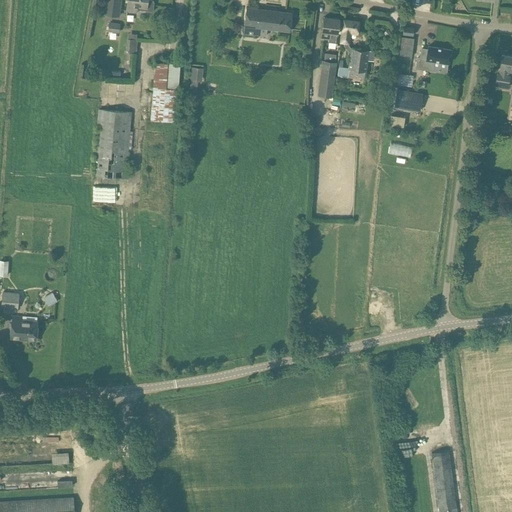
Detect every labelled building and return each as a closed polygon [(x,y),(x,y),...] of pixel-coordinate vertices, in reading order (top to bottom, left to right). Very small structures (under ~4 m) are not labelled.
[(121,0),(106,0),(105,13),(120,15),(121,0)] [(127,0),(126,10),(136,12),(136,9),(153,11),(154,2),(153,0),(150,0),(127,0)] [(292,13),(246,7),(244,25),(290,31),(292,13)] [(339,19),(324,17),(321,38),(329,39),(330,32),(337,33),(339,19)] [(359,22),(343,19),(340,37),(340,43),(344,44),(344,46),(349,52),(350,53),(348,67),(342,66),(343,60),(339,60),(337,75),(364,78),(366,60),(373,61),(375,50),(351,47),(351,48),(350,48),(348,44),(350,33),(357,34),(359,22)] [(120,24),(109,22),(108,32),(119,33),(120,24)] [(414,28),(403,27),(403,34),(413,35),(414,28)] [(410,52),(413,38),(402,35),(399,49),(410,52)] [(126,53),(136,53),(137,39),(127,39),(126,53)] [(451,50),(428,46),(426,59),(449,63),(451,50)] [(324,58),(335,61),(336,55),(325,52),(324,58)] [(511,56),(502,55),(499,73),(497,73),(494,86),(507,88),(510,75),(507,75),(508,70),(511,70),(511,56)] [(337,62),(322,60),(319,82),(334,84),(337,62)] [(180,65),(155,63),(152,88),(154,88),(151,120),(175,123),(180,65)] [(203,68),(191,67),(190,80),(202,81),(203,68)] [(418,110),(420,94),(396,90),(394,106),(418,110)] [(132,112),(98,109),(93,176),(126,178),(132,112)] [(402,126),(404,116),(391,114),(389,124),(402,126)] [(511,126),(492,124),(492,132),(510,134),(511,126)] [(411,157),(412,145),(390,142),(388,154),(411,157)] [(9,261),(0,259),(0,275),(7,276),(9,261)] [(45,297),(49,305),(57,301),(52,293),(45,297)] [(18,297),(2,296),(1,308),(18,309),(18,297)] [(21,317),(12,316),(10,337),(36,340),(38,322),(21,320),(21,317)] [(457,511),(449,450),(431,453),(438,511),(457,511)] [(69,463),(68,452),(52,453),(52,464),(69,463)] [(0,511),(73,511),(73,497),(0,501),(0,511)]
